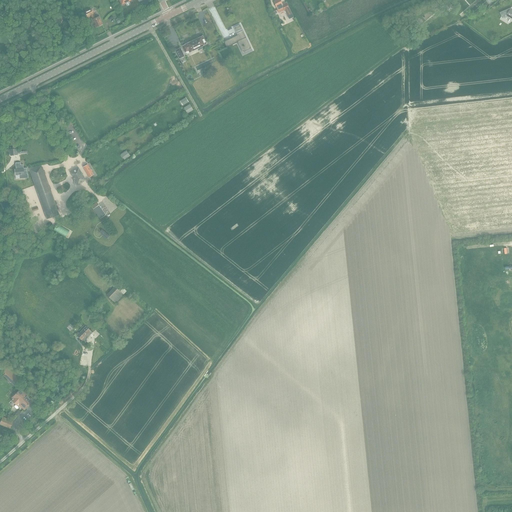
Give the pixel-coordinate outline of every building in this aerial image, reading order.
[(286,3),(282,4),(280,0),(275,0),(273,1),(277,10),(279,12),(284,10),(289,18),(293,16),(286,3)] [(511,17),(511,9),(510,9),(510,8),(511,8),(511,7),(499,12),(501,17),(507,15),(511,17)] [(97,27),(102,24),(100,20),(101,19),(99,16),(95,18),(93,13),(93,14),(91,11),(86,13),(88,16),(90,15),(93,22),(94,21),(97,27)] [(234,36),(223,41),(226,47),(238,42),(237,40),(239,39),(245,51),(251,48),(240,24),(233,27),(237,36),(235,37),(234,36)] [(187,51),(187,53),(197,48),(198,51),(205,48),(205,47),(207,46),(206,44),(206,43),(205,41),(202,36),(185,44),(182,46),(185,52),(187,51)] [(180,48),(175,50),(179,58),(184,56),(180,48)] [(16,163),(16,164),(16,168),(15,168),(16,174),(19,174),(20,177),(27,177),(27,173),(26,173),(26,171),(23,171),(23,164),(20,164),(20,162),(16,163)] [(88,164),(84,166),(90,177),(94,174),(88,164)] [(47,218),(59,214),(42,166),(30,170),(47,218)] [(78,184),(86,179),(78,167),(70,172),(78,184)] [(106,215),(99,205),(97,202),(91,206),(100,219),(106,215)] [(115,302),(123,294),(115,285),(107,294),(115,302)] [(92,332),(89,328),(86,325),(77,335),(81,339),(83,337),(84,338),(85,337),(86,338),(92,332)] [(21,380),(7,367),(1,374),(15,386),(21,380)] [(20,389),(12,397),(13,399),(12,400),(17,404),(18,403),(19,403),(18,403),(23,408),(23,407),(24,408),(32,400),(20,389)] [(0,423),(10,427),(12,421),(2,417),(0,422),(0,423)]
